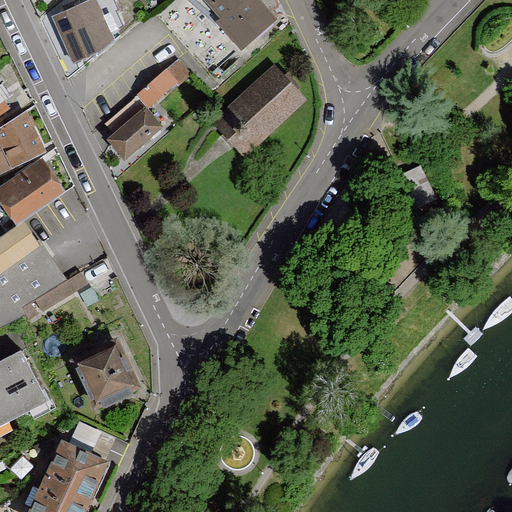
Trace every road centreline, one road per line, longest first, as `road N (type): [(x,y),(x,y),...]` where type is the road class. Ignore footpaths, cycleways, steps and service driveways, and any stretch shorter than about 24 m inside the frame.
road 1 (residential): [(13,0),(163,327),(202,361)]
road 2 (residential): [(202,361),(356,116)]
road 3 (residential): [(130,511),(202,361)]
road 4 (residential): [(356,116),(449,0)]
road 5 (residential): [(299,0),(356,116)]
